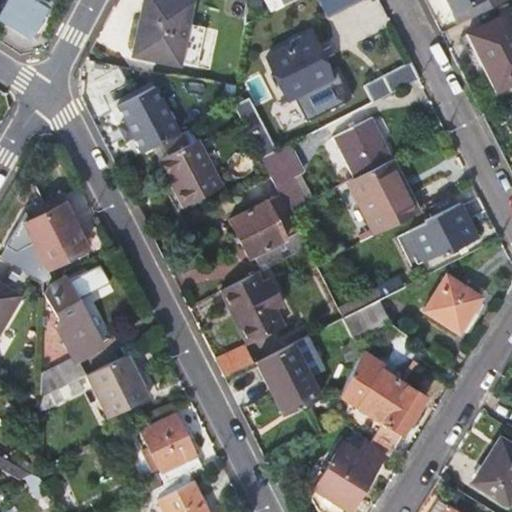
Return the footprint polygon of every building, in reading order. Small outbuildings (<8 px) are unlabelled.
[(4,0),(0,9),(0,16),(32,32),(45,5),(43,4),(45,0),(4,0)] [(148,0),(137,53),(197,66),(205,27),(187,23),(191,0),(148,0)] [(206,0),(205,7),(241,13),(242,0),(206,0)] [(445,0),(459,26),(508,0),(445,0)] [(465,35),(495,93),(511,83),(511,32),(503,15),(465,35)] [(267,57),(288,101),(331,79),(318,52),(321,48),(316,40),(312,39),(310,36),(305,38),(300,36),(292,40),(291,46),(267,57)] [(410,61),(363,86),(373,102),(419,79),(410,61)] [(119,106),(142,152),(162,142),(176,135),(180,133),(156,86),(137,96),(119,106)] [(370,117),(331,136),(353,177),(386,160),(390,158),(370,117)] [(248,134),(261,160),(275,152),(263,126),(248,134)] [(176,135),(162,142),(167,152),(181,145),(176,135)] [(155,158),(181,208),(218,189),(193,139),(181,145),(167,152),(155,158)] [(261,160),(270,177),(275,186),(305,172),(290,145),(275,152),(261,160)] [(346,180),(374,233),(417,211),(407,191),(403,193),(386,160),(353,177),(346,180)] [(281,197),(287,210),(302,203),(295,190),(281,197)] [(284,237),(258,251),(264,264),(304,243),(287,210),(281,197),(279,193),(265,200),(284,237)] [(227,219),(247,257),(258,251),(284,237),(265,200),(227,219)] [(61,201),(31,217),(25,209),(8,237),(19,244),(28,243),(40,267),(84,245),(61,201)] [(422,219),(440,254),(475,236),(457,201),(422,219)] [(223,287),(251,342),(287,324),(284,317),(293,313),(275,277),(262,283),(255,271),(223,287)] [(448,272),(424,311),(459,332),(483,293),(448,272)] [(96,344),(60,277),(49,284),(43,292),(58,321),(53,323),(71,356),(71,357),(96,344)] [(0,281),(0,328),(21,294),(0,281)] [(341,314),(354,338),(367,330),(355,308),(341,314)] [(255,359),(284,417),(300,409),(321,398),(316,388),(310,376),(323,369),(304,333),(255,359)] [(247,343),(215,359),(223,375),(255,359),(247,343)] [(340,398),(382,423),(368,446),(389,458),(425,399),(406,387),(379,371),(383,365),(360,350),(341,395),(340,398)] [(82,372),(103,415),(145,394),(123,351),(82,372)] [(40,373),(39,394),(80,373),(71,357),(71,356),(40,373)] [(138,432),(158,473),(164,484),(188,473),(200,467),(174,415),(138,432)] [(511,447),(500,439),(472,482),(507,505),(511,497),(511,447)] [(339,450),(313,489),(346,511),(348,511),(374,473),(339,450)] [(36,467),(37,475),(40,480),(51,474),(46,462),(36,467)] [(158,473),(140,482),(146,493),(151,491),(164,484),(158,473)] [(151,491),(161,511),(207,511),(188,473),(164,484),(151,491)]
